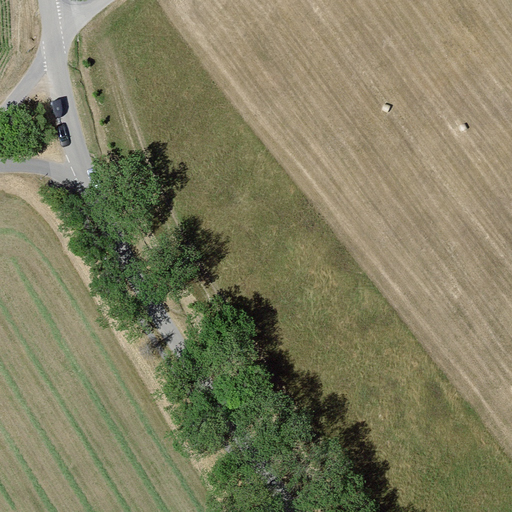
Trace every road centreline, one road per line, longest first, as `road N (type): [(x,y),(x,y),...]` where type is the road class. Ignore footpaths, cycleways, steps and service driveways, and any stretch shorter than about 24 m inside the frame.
road 1 (unclassified): [(90,185),(164,325),(291,511)]
road 2 (unclassified): [(54,45),(69,131),(90,185)]
